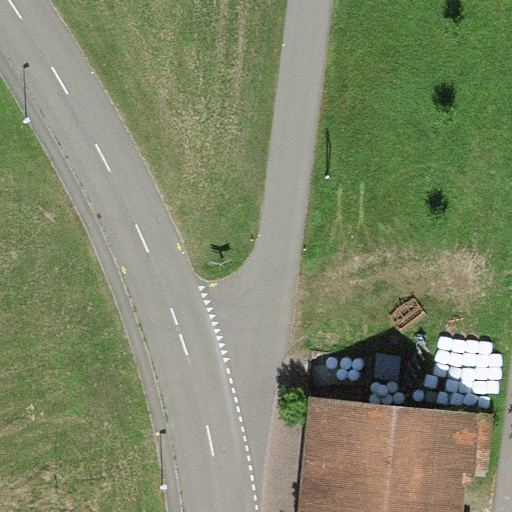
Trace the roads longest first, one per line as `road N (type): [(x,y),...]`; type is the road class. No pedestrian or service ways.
road 1 (tertiary): [(197,389),(170,289),(12,0)]
road 2 (tertiary): [(197,389),(241,347),(267,281),(307,0)]
road 3 (tertiary): [(220,511),(197,389)]
